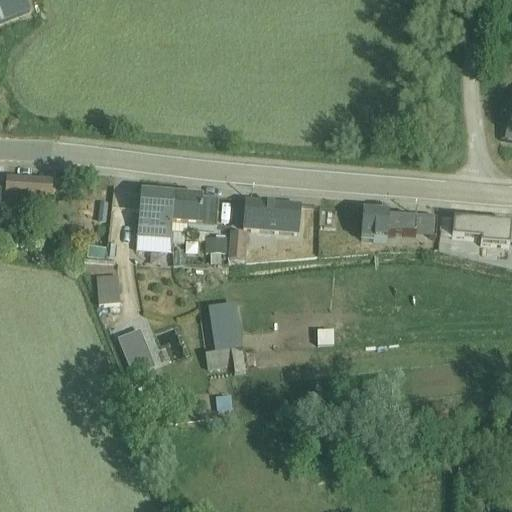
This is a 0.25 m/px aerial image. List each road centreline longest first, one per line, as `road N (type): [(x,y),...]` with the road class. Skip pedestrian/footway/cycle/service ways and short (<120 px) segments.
road 1 (tertiary): [(511,195),(0,155)]
road 2 (track): [(480,193),(467,96),(475,0)]
